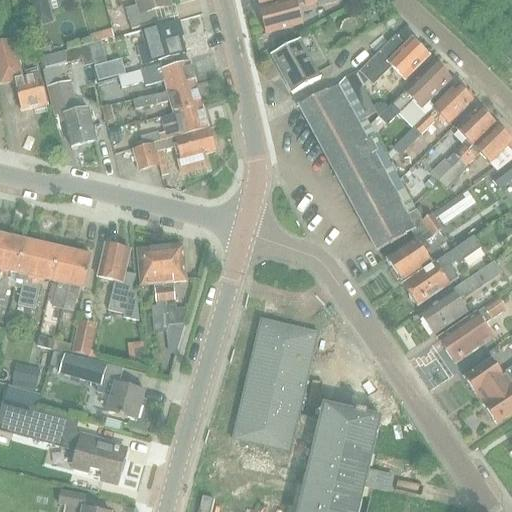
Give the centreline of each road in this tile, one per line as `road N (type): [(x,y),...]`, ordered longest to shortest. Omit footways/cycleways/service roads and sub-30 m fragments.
road 1 (residential): [(491,511),(321,265),(244,232)]
road 2 (tertiary): [(164,511),(244,232)]
road 3 (tertiary): [(244,232),(69,184),(0,176)]
road 4 (tertiary): [(244,232),(259,160),(221,0)]
road 5 (residential): [(511,110),(395,0)]
